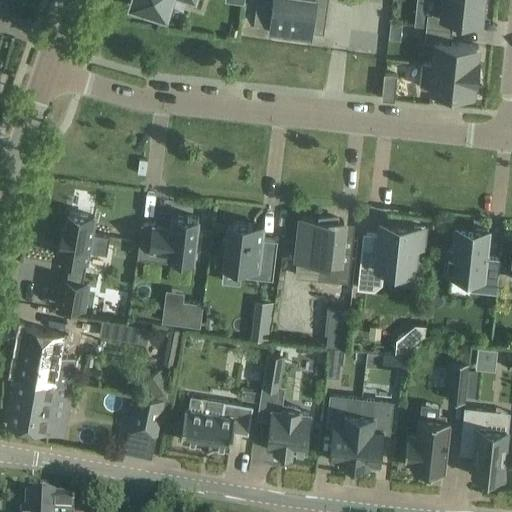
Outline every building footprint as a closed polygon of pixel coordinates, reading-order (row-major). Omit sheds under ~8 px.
[(133,0),(132,5),(167,16),(172,0),(184,0),(196,4),(197,0),(133,0)] [(327,0),(256,0),(253,22),(270,25),(269,32),(310,38),(311,30),(323,32),(327,0)] [(427,13),(426,27),(451,29),(452,16),(481,20),(482,0),(433,0),(432,13),(427,13)] [(426,27),(424,40),(434,41),(432,63),(432,64),(477,69),(478,57),(477,56),(478,45),(450,42),(451,29),(426,27)] [(422,62),(420,86),(473,92),(474,81),(476,81),(477,69),(432,64),(432,63),(422,62)] [(397,74),(384,73),(381,98),(394,99),(397,74)] [(94,216),(69,211),(66,224),(62,224),(59,244),(63,245),(61,256),(70,258),(66,280),(62,279),(58,304),(83,309),(88,284),(82,283),(88,250),(106,253),(109,235),(91,232),(94,216)] [(141,223),(137,257),(168,261),(169,255),(193,258),(197,221),(198,222),(198,217),(187,216),(172,214),(171,228),(163,227),(163,225),(141,223)] [(299,232),(296,257),(320,260),(318,278),(347,281),(350,251),(340,250),(343,222),(336,221),(336,217),(319,215),(319,219),(315,219),(301,218),(299,232)] [(241,266),(240,275),(272,279),(277,239),(262,238),(263,225),(228,221),(226,237),(223,236),(222,249),(225,249),(223,264),(241,266)] [(363,232),(357,287),(374,289),(382,283),(384,268),(414,271),(416,245),(422,246),(424,226),(391,223),(390,229),(380,228),(379,234),(363,232)] [(448,254),(446,272),(451,272),(451,273),(471,275),(469,290),(496,292),(499,258),(485,257),(487,229),(456,226),(455,243),(454,243),(454,250),(449,249),(448,254)] [(203,304),(183,301),(181,313),(164,310),(162,322),(199,328),(203,304)] [(324,334),(327,334),(326,346),(329,346),(345,348),(349,308),(327,305),(325,321),(324,334)] [(112,346),(115,322),(93,319),(89,343),(112,346)] [(252,321),(249,339),(267,341),(270,323),(252,321)] [(127,325),(126,334),(146,338),(148,328),(127,325)] [(24,327),(15,376),(73,386),(78,359),(60,356),(64,334),(24,327)] [(396,339),(395,352),(403,353),(415,343),(405,331),(396,339)] [(167,338),(162,363),(177,365),(181,341),(167,338)] [(479,366),(499,367),(500,348),(480,347),(479,366)] [(284,354),(267,351),(261,386),(279,389),(284,354)] [(383,351),(382,364),(401,367),(403,353),(395,352),(383,351)] [(450,398),(465,399),(466,392),(468,368),(469,362),(454,360),(450,398)] [(328,363),(326,376),(338,378),(340,364),(328,363)] [(468,368),(466,392),(474,393),(476,369),(468,368)] [(7,425),(64,435),(73,386),(15,376),(7,425)] [(170,401),(135,393),(128,428),(131,429),(131,430),(154,435),(154,434),(158,435),(163,410),(168,411),(170,401)] [(354,463),(361,398),(330,394),(327,424),(333,425),(329,460),(354,463)] [(361,398),(354,463),(379,466),(383,430),(389,431),(392,401),(361,398)] [(185,407),(180,439),(181,439),(202,442),(202,443),(214,445),(214,444),(228,446),(228,447),(229,447),(232,431),(248,434),(253,405),(223,400),(221,413),(186,408),(186,407),(185,407)] [(274,452),(291,454),(291,449),(306,451),(311,413),(300,411),(300,407),(282,405),(282,409),(271,408),(266,445),(274,445),(274,452)] [(485,408),(464,406),(459,453),(473,454),(471,474),(484,476),(483,480),(497,481),(498,477),(502,478),(507,430),(483,427),(485,408)] [(419,416),(417,434),(407,433),(404,461),(414,462),(413,468),(443,471),(449,420),(419,416)] [(73,511),(74,498),(54,497),(27,496),(26,511),(73,511)]
